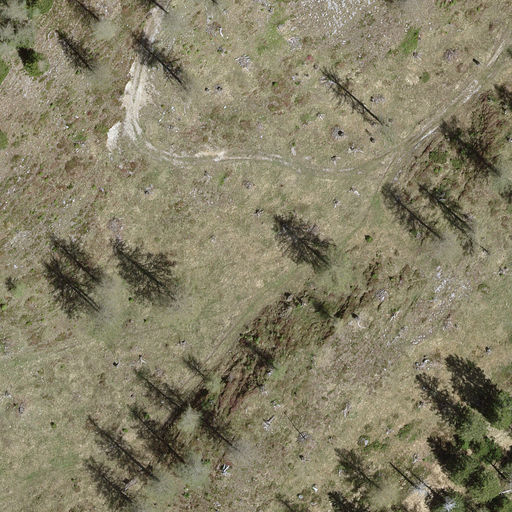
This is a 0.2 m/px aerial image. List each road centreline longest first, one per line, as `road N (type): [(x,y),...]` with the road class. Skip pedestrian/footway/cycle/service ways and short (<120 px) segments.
road 1 (track): [(511,31),(461,99),(374,173),(207,162),(142,152),(123,116),(175,0)]
road 2 (track): [(374,173),(340,241),(246,307),(156,417),(0,498)]
